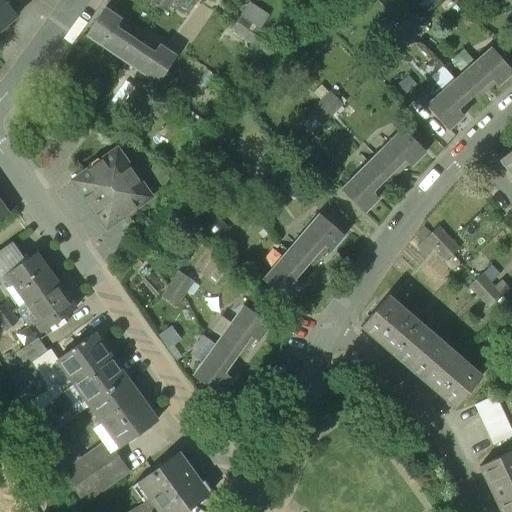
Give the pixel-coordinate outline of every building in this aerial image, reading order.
[(0,0),(0,30),(17,16),(2,0),(0,0)] [(173,1),(172,0),(162,0),(159,7),(166,12),(173,1)] [(121,20),(104,9),(86,36),(122,60),(135,41),(115,28),(121,20)] [(426,27),(414,13),(403,23),(415,37),(426,27)] [(253,23),(242,16),(237,23),(247,31),(253,23)] [(247,31),(237,23),(231,31),(242,38),(247,31)] [(415,37),(403,23),(392,33),(404,47),(415,37)] [(135,41),(122,60),(157,84),(176,57),(159,46),(154,54),(135,41)] [(511,72),(491,49),(459,77),(474,94),(491,79),(498,86),(511,73),(511,72)] [(459,77),(427,106),(448,130),(463,117),(457,110),(474,94),(459,77)] [(99,78),(91,89),(99,94),(106,83),(99,78)] [(114,88),(106,83),(99,94),(106,99),(114,88)] [(342,105),(329,92),(319,103),(332,116),(342,105)] [(332,116),(319,103),(308,114),(321,126),(332,116)] [(190,113),(180,105),(175,113),(185,121),(190,113)] [(185,121),(175,113),(169,120),(180,128),(185,121)] [(402,129),(371,160),(388,176),(404,160),(411,167),(425,153),(402,129)] [(116,150),(102,160),(96,159),(88,165),(88,170),(72,181),(105,229),(150,198),(116,150)] [(511,150),(500,161),(511,176),(511,150)] [(371,160),(341,190),(364,213),(378,199),(371,192),(388,176),(371,160)] [(264,191),(250,179),(240,191),(254,203),(264,191)] [(254,203),(240,191),(231,203),(245,214),(254,203)] [(319,215),(291,247),(308,263),(323,245),(330,252),(343,236),(319,215)] [(458,249),(438,228),(425,239),(445,261),(458,249)] [(9,244),(0,250),(0,273),(2,277),(12,270),(8,264),(18,257),(9,244)] [(291,247),(263,280),(288,302),(301,287),(293,280),(308,263),(291,247)] [(35,253),(22,263),(18,257),(8,264),(12,270),(2,277),(9,287),(13,284),(25,301),(54,280),(35,253)] [(193,282),(179,272),(170,284),(185,295),(193,282)] [(482,273),(468,286),(489,308),(502,296),(482,273)] [(54,280),(25,301),(37,319),(34,322),(41,332),(53,324),(56,329),(64,323),(61,319),(74,308),(54,280)] [(185,295),(170,284),(161,297),(176,307),(185,295)] [(481,378),(387,297),(361,327),(456,409),(481,378)] [(243,306),(218,341),(237,355),(250,336),(258,342),(269,326),(243,306)] [(8,313),(0,318),(0,324),(4,330),(14,323),(8,313)] [(92,333),(57,358),(73,382),(62,390),(77,412),(89,404),(125,378),(92,333)] [(36,337),(15,352),(25,365),(46,350),(36,337)] [(237,355),(218,341),(193,376),(219,395),(231,379),(223,373),(237,355)] [(25,365),(8,378),(22,401),(43,386),(51,397),(62,390),(73,382),(57,358),(49,348),(46,350),(25,365)] [(125,378),(89,404),(118,445),(154,420),(125,378)] [(511,431),(495,396),(474,406),(493,446),(511,434),(511,431)] [(105,439),(76,458),(68,447),(54,457),(81,503),(127,471),(105,439)] [(179,453),(137,482),(148,498),(124,511),(175,511),(208,493),(179,453)] [(511,511),(511,453),(481,468),(501,511),(511,511)]
